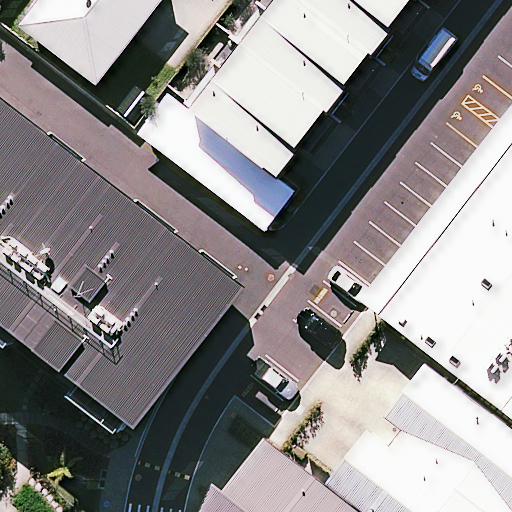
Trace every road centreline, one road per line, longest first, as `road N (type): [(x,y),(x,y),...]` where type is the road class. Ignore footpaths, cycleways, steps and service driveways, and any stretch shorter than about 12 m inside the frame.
road 1 (residential): [(504,0),(293,262)]
road 2 (residential): [(150,511),(166,449),(205,373),(293,262)]
